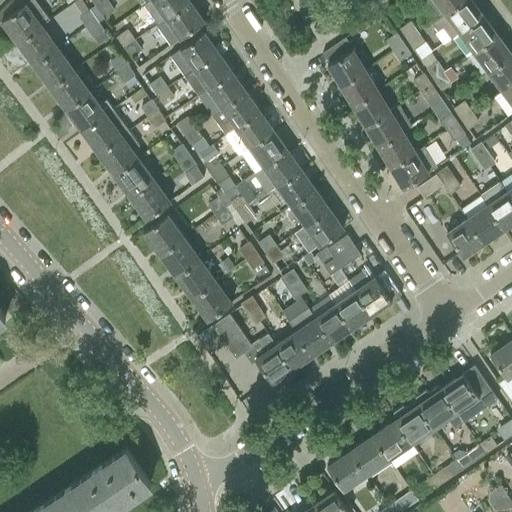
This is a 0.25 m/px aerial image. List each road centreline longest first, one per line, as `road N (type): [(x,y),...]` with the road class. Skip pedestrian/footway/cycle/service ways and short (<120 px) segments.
road 1 (residential): [(446,319),(223,0)]
road 2 (residential): [(197,490),(446,319)]
road 3 (residential): [(197,490),(173,431),(80,324)]
road 4 (residential): [(80,324),(0,234)]
